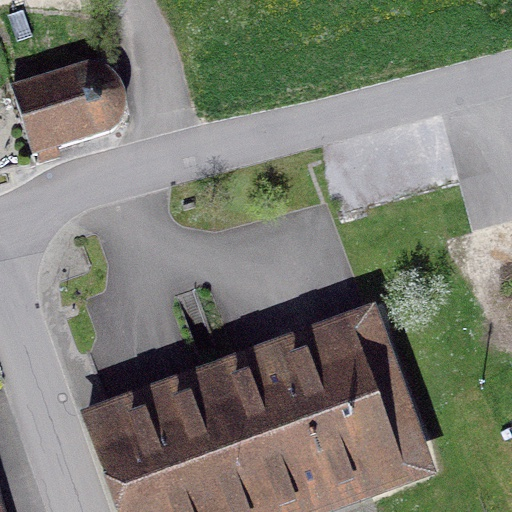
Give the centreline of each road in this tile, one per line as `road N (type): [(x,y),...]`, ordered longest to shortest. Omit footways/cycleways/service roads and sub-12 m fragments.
road 1 (residential): [(511,73),(88,183),(53,200),(0,248)]
road 2 (residential): [(75,511),(0,276)]
